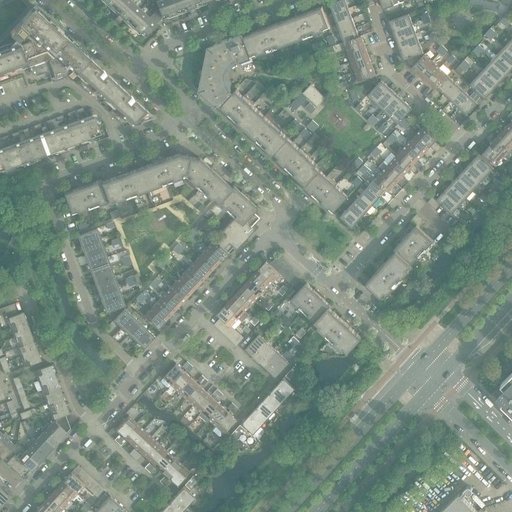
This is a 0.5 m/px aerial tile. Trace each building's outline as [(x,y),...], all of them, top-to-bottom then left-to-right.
[(149,17),(130,0),(101,0),(117,15),(122,19),(138,34),(139,34),(140,33),(144,36),(156,23),(149,17)] [(205,1),(208,0),(158,0),(155,1),(158,9),(161,17),(166,16),(167,17),(168,18),(189,10),(194,8),(205,4),(206,3),(205,1)] [(348,8),(345,0),(338,0),(329,3),(333,14),(348,8)] [(493,8),(499,2),(496,0),(495,0),(490,5),(493,8)] [(499,13),(505,7),(502,4),(496,11),(499,13)] [(90,58),(40,12),(35,7),(34,6),(32,8),(29,12),(1,41),(0,41),(0,76),(28,66),(31,71),(32,74),(33,75),(35,75),(38,75),(48,71),(48,69),(52,68),(55,78),(65,74),(66,74),(64,71),(70,69),(72,66),(74,68),(68,74),(72,78),(78,71),(90,58)] [(330,28),(322,6),(306,12),(306,9),(293,14),(294,16),(285,20),(288,26),(293,41),(303,38),(302,35),(313,31),(314,34),(330,28)] [(501,16),(507,10),(505,7),(499,13),(501,16)] [(352,17),(348,8),(333,14),(337,23),(352,17)] [(161,17),(158,9),(156,10),(149,17),(156,23),(161,17)] [(412,23),(409,13),(389,21),(392,30),(412,23)] [(490,22),(496,16),(493,13),(487,20),(490,22)] [(511,20),(506,15),(503,18),(509,24),(511,20)] [(493,25),(499,19),(496,16),(490,22),(493,25)] [(355,27),(352,17),(337,23),(340,32),(355,27)] [(509,24),(503,18),(500,21),(507,27),(509,24)] [(293,41),(288,26),(285,20),(271,25),(270,23),(258,27),(258,30),(243,35),(251,57),(268,51),(267,48),(277,44),(278,47),(293,41)] [(416,33),(412,23),(392,30),(396,40),(416,33)] [(359,36),(355,27),(340,32),(344,42),(359,36)] [(497,34),(492,30),(490,28),(488,31),(494,37),(497,34)] [(494,37),(488,31),(485,34),(491,40),(494,37)] [(229,89),(226,84),(224,78),(224,72),(227,66),(231,62),(236,58),(239,57),(242,66),(253,61),(251,57),(243,35),(242,33),(213,44),(213,50),(206,52),(200,84),(205,88),(203,94),(216,106),(217,104),(220,106),(233,92),(229,89)] [(419,43),(416,33),(396,40),(400,50),(419,43)] [(361,35),(359,36),(344,42),(347,51),(364,45),(361,35)] [(322,48),(320,41),(312,44),(314,50),(322,48)] [(423,53),(419,43),(400,50),(403,60),(406,59),(407,63),(412,67),(424,54),(423,53)] [(368,55),(364,45),(347,51),(351,61),(368,55)] [(485,51),(478,45),(475,48),(482,54),(485,51)] [(511,53),(504,46),(497,54),(511,67),(511,53)] [(482,54),(475,48),(473,51),(479,57),(482,54)] [(327,55),(325,49),(317,52),(319,58),(327,55)] [(419,74),(432,61),(424,54),(412,67),(419,74)] [(511,68),(511,67),(497,54),(490,61),(506,76),(511,68)] [(372,64),(368,55),(351,61),(354,71),(372,64)] [(118,83),(90,58),(78,71),(83,76),(77,83),(90,95),(96,88),(105,97),(118,83)] [(471,65),(465,60),(462,63),(468,69),(471,65)] [(427,81),(439,68),(432,61),(419,74),(427,81)] [(506,76),(490,61),(483,69),(499,83),(506,76)] [(468,69),(462,63),(459,66),(465,72),(468,69)] [(375,75),(372,64),(354,71),(358,81),(375,75)] [(436,87),(447,75),(439,68),(427,81),(435,89),(436,87)] [(499,83),(483,69),(476,77),(492,91),(499,83)] [(444,94),(455,82),(447,75),(436,87),(444,94)] [(492,91),(476,77),(469,84),(485,99),(492,91)] [(375,102),(389,87),(381,80),(367,95),(375,102)] [(451,100),(462,89),(455,82),(444,94),(451,100)] [(153,116),(118,83),(105,97),(115,106),(109,112),(122,124),(128,118),(134,123),(153,116)] [(302,93),(317,107),(325,98),(311,84),(302,93)] [(383,109),(397,94),(389,87),(375,102),(383,109)] [(260,111),(252,105),(254,103),(245,94),(243,96),(235,89),(233,92),(220,106),(228,114),(230,111),(234,115),(238,119),(236,121),(244,128),(260,111)] [(469,96),(470,96),(462,89),(451,100),(459,108),(469,96)] [(300,94),(297,97),(302,102),(306,99),(300,94)] [(390,116),(404,101),(397,94),(383,109),(390,116)] [(466,115),(477,103),(470,96),(469,96),(459,108),(466,115)] [(297,97),(294,101),(299,106),(302,102),(297,97)] [(294,101),(290,105),(296,110),(299,106),(294,101)] [(398,123),(412,108),(404,101),(390,116),(398,123)] [(316,109),(310,103),(305,108),(311,114),(316,109)] [(358,111),(363,106),(360,103),(355,108),(358,111)] [(293,113),(296,110),(290,105),(287,108),(293,113)] [(73,144),(86,139),(87,141),(94,138),(93,136),(100,133),(95,120),(101,118),(91,108),(88,110),(91,117),(76,123),(71,112),(67,114),(71,125),(55,131),(51,119),(46,121),(51,132),(31,139),(27,128),(22,130),(27,141),(11,147),(7,136),(2,137),(6,149),(0,150),(0,170),(1,170),(2,172),(9,169),(9,167),(21,163),(22,165),(30,162),(29,160),(42,155),(42,157),(49,155),(54,153),(53,151),(66,146),(66,148),(74,145),(73,144)] [(288,138),(281,131),(282,129),(273,120),(271,122),(260,111),(244,128),(256,140),(258,137),(266,145),(264,147),(273,155),(274,153),(288,138)] [(370,123),(375,117),(372,114),(367,120),(370,123)] [(379,120),(375,117),(370,123),(374,126),(379,120)] [(301,124),(295,118),(289,124),(296,130),(301,124)] [(312,132),(318,125),(312,120),(307,126),(312,132)] [(511,124),(510,123),(503,130),(511,138),(511,124)] [(381,133),(386,127),(383,124),(378,130),(381,133)] [(437,138),(424,126),(416,134),(430,146),(437,138)] [(311,134),(305,128),(300,134),(306,139),(311,134)] [(511,148),(511,138),(503,130),(496,138),(510,150),(511,148)] [(430,146),(416,134),(409,141),(423,154),(430,146)] [(316,164),(309,157),(311,155),(302,147),(300,149),(292,141),(288,138),(274,153),(278,157),(276,158),(285,166),(287,164),(295,171),(293,174),(301,181),(315,166),(316,164)] [(510,150),(496,138),(489,145),(503,158),(510,150)] [(423,154),(409,141),(403,149),(416,161),(423,154)] [(503,158),(489,145),(482,153),(496,166),(503,158)] [(416,161),(403,149),(396,156),(409,168),(416,161)] [(185,181),(188,156),(180,155),(179,153),(164,158),(163,156),(151,161),(152,163),(138,168),(146,190),(161,184),(160,181),(170,177),(171,180),(181,177),(185,181)] [(494,168),(478,154),(471,161),(486,176),(494,168)] [(227,183),(221,178),(219,176),(221,175),(212,166),(210,168),(198,156),(197,158),(188,156),(185,181),(187,178),(195,185),(197,183),(205,190),(203,193),(211,200),(213,198),(227,183)] [(409,168),(396,156),(389,163),(402,176),(409,168)] [(486,176),(471,161),(464,169),(480,183),(486,176)] [(402,176),(389,163),(382,171),(395,184),(402,176)] [(348,196),(335,185),(337,183),(328,174),(326,176),(315,166),(301,181),(305,184),(303,186),(311,194),(313,192),(322,199),(319,201),(332,213),(348,196)] [(146,190),(138,168),(128,172),(127,170),(128,170),(127,169),(115,174),(116,176),(101,182),(108,201),(114,199),(114,202),(126,197),(125,194),(135,190),(136,194),(146,190)] [(480,183),(464,169),(457,176),(473,191),(480,183)] [(395,184),(382,171),(375,179),(386,190),(388,191),(395,184)] [(473,191),(457,176),(450,184),(466,198),(473,191)] [(108,201),(101,182),(100,179),(91,183),(90,181),(78,185),(78,186),(79,187),(63,193),(71,215),(88,209),(87,206),(97,202),(98,205),(108,201)] [(386,190),(375,179),(368,186),(380,197),(386,190)] [(257,207),(249,200),(251,199),(242,190),(241,190),(241,191),(240,192),(233,185),(231,187),(227,183),(213,198),(225,209),(227,207),(235,214),(233,217),(234,217),(241,225),(253,212),(257,207)] [(466,198),(450,184),(443,191),(459,206),(466,198)] [(380,197),(368,186),(361,194),(373,205),(380,197)] [(459,206),(443,191),(436,199),(433,196),(427,202),(435,210),(441,204),(452,214),(459,206)] [(373,205),(361,194),(354,202),(366,212),(373,205)] [(488,199),(483,194),(480,198),(485,202),(488,199)] [(366,212),(354,202),(347,209),(358,220),(366,212)] [(358,220),(347,209),(340,217),(351,228),(358,220)] [(236,249),(253,229),(250,227),(259,217),(253,212),(241,225),(234,217),(222,230),(214,239),(227,252),(233,246),(236,249)] [(422,253),(433,240),(420,228),(426,222),(416,214),(411,220),(416,225),(409,232),(407,230),(399,240),(400,242),(393,249),(395,251),(392,255),(407,269),(422,253)] [(203,217),(199,221),(204,225),(208,221),(203,217)] [(204,225),(199,221),(195,225),(200,229),(204,225)] [(100,238),(96,228),(77,235),(81,245),(100,238)] [(104,248),(100,238),(81,245),(84,255),(104,248)] [(227,252),(214,239),(207,247),(220,260),(227,252)] [(220,260),(207,247),(200,255),(213,268),(220,260)] [(107,257),(104,248),(84,255),(88,264),(107,257)] [(213,268),(200,255),(193,262),(207,275),(213,268)] [(382,299),(409,270),(407,269),(392,255),(385,262),(383,260),(375,270),(376,272),(365,284),(382,299)] [(111,267),(107,257),(88,264),(91,274),(111,267)] [(275,269),(282,262),(276,257),(270,264),(275,269)] [(270,264),(266,260),(259,268),(273,281),(280,273),(275,269),(270,264)] [(207,275),(193,262),(186,270),(199,283),(207,275)] [(281,274),(288,267),(282,262),(275,269),(280,273),(281,274)] [(114,276),(111,267),(91,274),(95,284),(114,276)] [(286,280),(293,272),(288,267),(281,274),(286,280)] [(273,281),(259,268),(252,276),(266,288),(273,281)] [(199,283),(186,270),(179,277),(193,290),(199,283)] [(299,277),(293,272),(286,280),(292,285),(299,277)] [(118,286),(114,276),(95,284),(98,293),(118,286)] [(266,288),(252,276),(245,283),(259,296),(266,288)] [(193,290),(179,277),(172,285),(186,297),(193,290)] [(259,296),(245,283),(238,291),(252,303),(259,296)] [(331,305),(323,299),(323,298),(324,297),(325,297),(315,288),(313,290),(306,283),(290,300),(298,307),(300,305),(309,313),(307,315),(315,322),(329,307),(331,305)] [(186,297),(172,285),(165,292),(179,305),(186,297)] [(121,295),(118,286),(98,293),(102,303),(121,295)] [(252,303),(238,291),(231,298),(245,311),(252,303)] [(179,305),(165,292),(158,300),(172,313),(179,305)] [(125,305),(121,295),(102,303),(105,313),(108,312),(110,317),(113,320),(124,308),(123,306),(125,305)] [(245,311),(231,298),(224,306),(238,318),(245,311)] [(172,313),(158,300),(151,308),(165,320),(172,313)] [(18,313),(14,303),(8,305),(12,315),(18,313)] [(0,312),(4,311),(7,317),(12,315),(8,305),(0,308),(0,312)] [(238,318),(224,306),(217,314),(221,317),(231,326),(238,318)] [(361,337),(349,326),(351,324),(342,316),(341,316),(340,318),(332,310),(331,309),(329,307),(315,322),(317,324),(318,326),(317,327),(325,335),(327,333),(335,340),(333,343),(341,350),(343,348),(348,352),(361,337)] [(121,327),(132,315),(124,308),(113,320),(121,327)] [(165,320),(151,308),(144,315),(157,328),(165,320)] [(23,311),(18,313),(12,315),(7,317),(11,327),(27,321),(23,311)] [(128,334),(139,322),(132,315),(121,327),(128,334)] [(30,331),(27,321),(11,327),(14,337),(30,331)] [(136,341),(147,329),(139,322),(128,334),(136,341)] [(276,331),(281,325),(278,322),(273,328),(276,331)] [(279,334),(284,328),(281,325),(276,331),(279,334)] [(300,338),(306,332),(301,328),(295,334),(300,338)] [(144,348),(155,336),(147,329),(136,341),(144,348)] [(34,341),(30,331),(14,337),(18,347),(34,341)] [(252,357),(267,341),(258,334),(244,349),(252,357)] [(291,345),(296,339),(293,336),(288,342),(291,345)] [(302,349),(302,344),(296,339),(291,345),(299,352),(302,349)] [(37,350),(34,341),(18,347),(21,356),(37,350)] [(260,364),(274,348),(267,341),(252,357),(260,364)] [(267,371),(282,355),(274,348),(260,364),(267,371)] [(41,360),(37,350),(21,356),(25,366),(41,360)] [(275,378),(289,362),(282,355),(267,371),(275,378)] [(171,384),(184,371),(176,363),(163,377),(164,377),(161,380),(161,382),(167,387),(169,387),(171,384)] [(55,374),(51,364),(35,370),(38,380),(55,374)] [(179,391),(191,378),(184,371),(171,384),(179,391)] [(298,389),(307,379),(300,372),(291,382),(298,389)] [(511,372),(502,383),(504,385),(506,387),(499,395),(506,402),(504,405),(511,412),(511,372)] [(58,384),(55,374),(38,380),(42,390),(58,384)] [(295,388),(283,377),(276,385),(288,396),(295,388)] [(186,398),(199,385),(191,378),(179,391),(186,398)] [(62,393),(58,384),(42,390),(45,400),(62,393)] [(194,405),(206,392),(199,385),(186,398),(194,405)] [(288,396),(276,385),(269,393),(281,404),(288,396)] [(201,412),(214,399),(206,392),(194,405),(201,412)] [(65,403),(62,393),(45,400),(49,409),(65,403)] [(281,404),(269,393),(262,400),(274,411),(281,404)] [(209,419),(221,405),(214,399),(201,412),(202,412),(199,415),(206,422),(209,419)] [(16,410),(12,400),(6,402),(10,412),(16,410)] [(274,411),(262,400),(255,408),(267,419),(274,411)] [(69,413),(67,407),(65,403),(49,409),(53,419),(55,418),(65,415),(69,413)] [(216,426),(229,412),(221,405),(209,419),(216,426)] [(267,419),(255,408),(248,415),(260,426),(267,419)] [(221,436),(237,420),(229,412),(216,426),(212,430),(219,436),(221,436)] [(70,428),(65,415),(55,418),(55,421),(66,432),(70,428)] [(124,436),(136,423),(128,415),(116,429),(124,436)] [(260,426),(248,415),(241,423),(253,434),(260,426)] [(66,432),(55,421),(54,420),(50,424),(48,422),(44,426),(59,440),(66,432)] [(131,443),(144,429),(136,423),(124,436),(131,443)] [(59,440),(44,426),(41,430),(43,432),(40,435),(52,447),(59,440)] [(139,450),(151,436),(144,429),(131,443),(139,450)] [(0,444),(8,435),(5,432),(3,434),(0,431),(0,444)] [(0,455),(2,458),(14,445),(10,441),(12,439),(8,435),(0,444),(0,455)] [(52,447),(40,435),(36,440),(34,438),(30,441),(45,455),(52,447)] [(146,457),(159,443),(151,436),(139,450),(146,457)] [(45,455),(30,441),(27,445),(29,447),(26,451),(38,463),(45,455)] [(154,464),(166,450),(159,443),(146,457),(154,464)] [(161,471),(174,457),(166,450),(154,464),(161,471)] [(38,463),(26,451),(22,455),(20,453),(16,457),(18,459),(23,463),(27,466),(31,470),(38,463)] [(169,478),(181,464),(174,457),(161,471),(169,478)] [(15,471),(23,463),(18,459),(15,462),(11,458),(7,463),(15,471)] [(19,475),(27,466),(23,463),(15,471),(19,475)] [(176,485),(189,471),(181,464),(169,478),(176,485)] [(84,485),(74,476),(81,468),(77,465),(71,472),(64,480),(77,493),(84,485)] [(77,493),(64,480),(57,488),(70,500),(77,493)] [(478,511),(462,496),(466,492),(467,493),(469,493),(470,493),(472,492),(472,490),(472,488),(471,487),(471,486),(469,486),(467,486),(466,487),(463,489),(463,490),(459,493),(440,511),(478,511)] [(195,497),(183,487),(175,495),(187,505),(195,497)] [(70,500),(57,488),(50,495),(63,508),(70,500)] [(59,511),(63,508),(50,495),(43,503),(52,511),(59,511)] [(180,511),(187,505),(175,495),(168,502),(178,511),(180,511)] [(92,506),(97,501),(92,496),(87,501),(92,506)] [(96,511),(109,511),(118,503),(109,496),(95,511),(96,511)] [(178,511),(168,502),(161,510),(163,511),(178,511)] [(52,511),(43,503),(36,510),(37,511),(52,511)] [(83,511),(86,511),(90,508),(85,503),(80,509),(83,511)]
